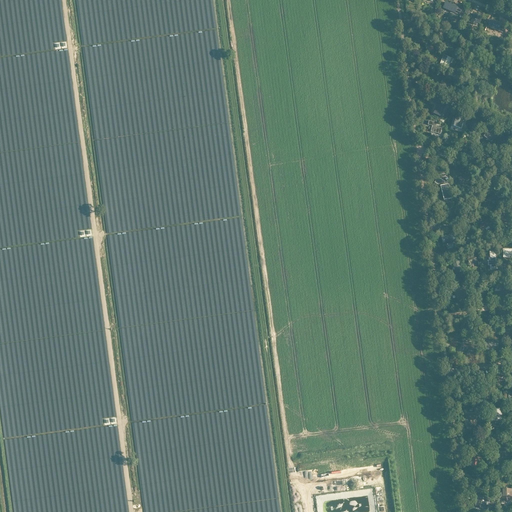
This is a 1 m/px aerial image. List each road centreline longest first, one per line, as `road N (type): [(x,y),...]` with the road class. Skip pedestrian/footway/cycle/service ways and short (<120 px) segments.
road 1 (residential): [(447,370),(417,145)]
road 2 (residential): [(417,145),(397,0)]
